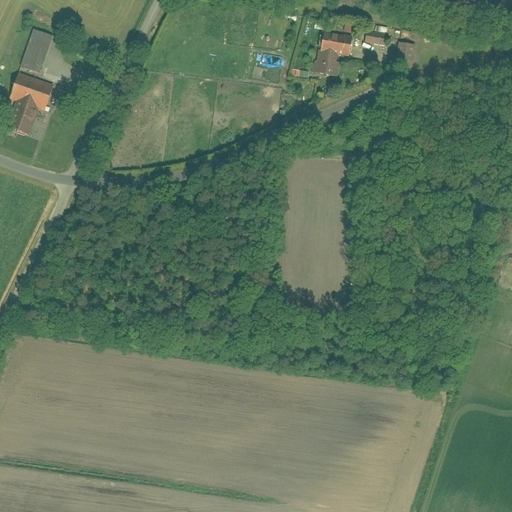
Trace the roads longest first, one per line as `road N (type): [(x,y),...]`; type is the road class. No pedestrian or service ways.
road 1 (unclassified): [(73,186),(166,181),(370,97),(511,66)]
road 2 (track): [(511,45),(252,0)]
road 3 (unclassified): [(160,0),(73,186)]
road 4 (unclassified): [(73,186),(0,334)]
